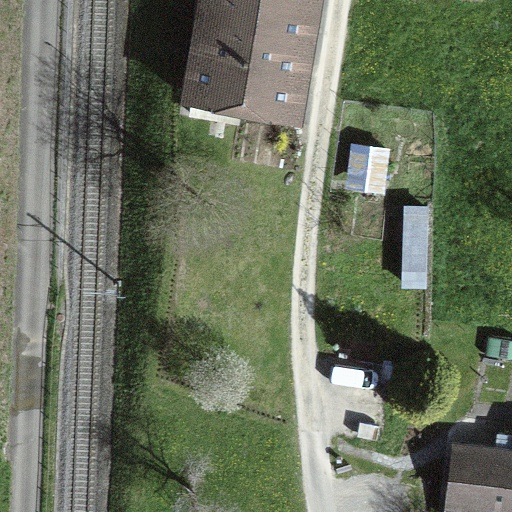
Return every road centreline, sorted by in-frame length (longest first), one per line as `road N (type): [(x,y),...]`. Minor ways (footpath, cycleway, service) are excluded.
road 1 (track): [(340,0),(308,269),(311,396),(326,511)]
road 2 (track): [(53,0),(32,511)]
